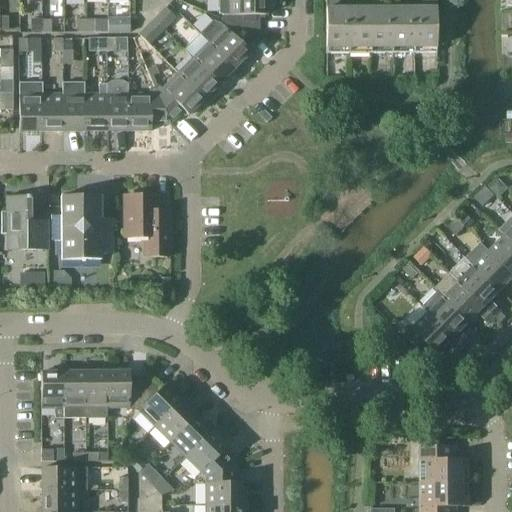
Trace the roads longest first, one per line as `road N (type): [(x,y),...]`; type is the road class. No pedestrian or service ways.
road 1 (residential): [(188,161),(296,54),(296,0)]
road 2 (residential): [(270,405),(468,404)]
road 3 (residential): [(0,164),(188,161)]
road 4 (residential): [(11,511),(9,329)]
road 5 (residential): [(163,335),(187,294),(188,161)]
road 6 (residential): [(9,329),(134,327),(163,335)]
road 7 (residential): [(163,335),(270,405)]
